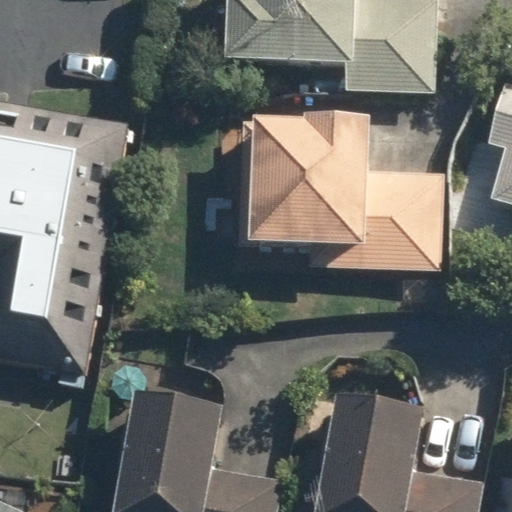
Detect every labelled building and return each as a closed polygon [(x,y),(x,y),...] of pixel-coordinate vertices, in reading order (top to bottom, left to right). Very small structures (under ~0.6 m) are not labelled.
[(361,0),(234,0),(227,67),(350,81),(348,97),(435,106),(445,14),(361,4),(361,0)] [(511,105),(490,98),(461,189),(511,205),(511,105)] [(0,113),(0,367),(91,383),(133,136),(0,113)] [(245,131),(240,255),(318,258),(317,277),(445,282),(449,186),(375,183),(377,136),(245,131)] [(350,415),(336,414),(325,511),(484,511),(487,491),(425,484),(432,419),(404,416),(407,382),(354,377),(350,415)] [(135,404),(118,511),(279,511),(283,488),(221,478),(230,419),(135,404)]
